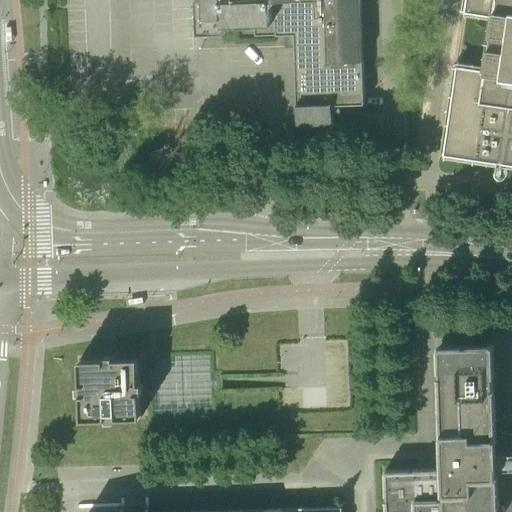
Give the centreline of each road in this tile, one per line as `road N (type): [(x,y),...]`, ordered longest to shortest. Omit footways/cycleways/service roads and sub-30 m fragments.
road 1 (tertiary): [(0,276),(511,264)]
road 2 (tertiary): [(511,257),(397,244),(98,251)]
